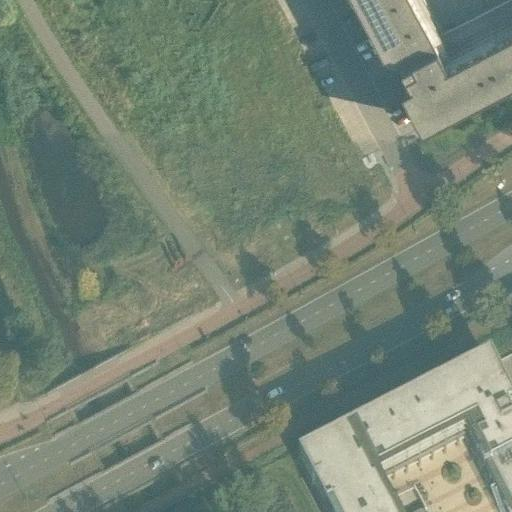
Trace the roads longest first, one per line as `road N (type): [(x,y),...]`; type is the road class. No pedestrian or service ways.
road 1 (primary): [(511,207),(0,485)]
road 2 (primary): [(64,511),(511,269)]
road 3 (unclassified): [(423,196),(368,234),(0,434)]
road 4 (residential): [(317,0),(423,196)]
